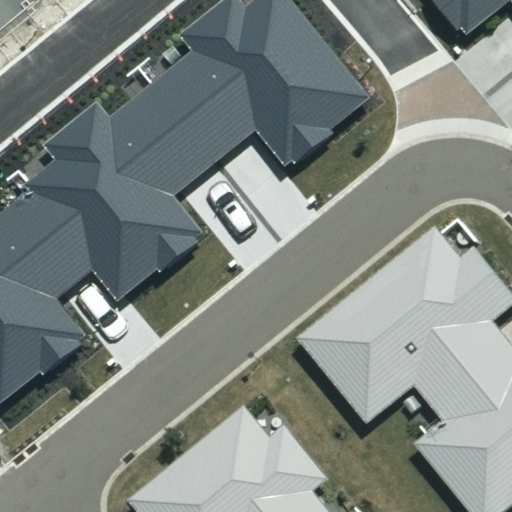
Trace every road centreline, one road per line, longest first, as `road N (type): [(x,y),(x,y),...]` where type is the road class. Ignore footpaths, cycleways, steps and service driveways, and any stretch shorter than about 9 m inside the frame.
road 1 (residential): [(36,498),(391,205),(431,178),(468,172)]
road 2 (residential): [(363,0),(419,67),(468,172)]
road 3 (residential): [(0,110),(135,0)]
